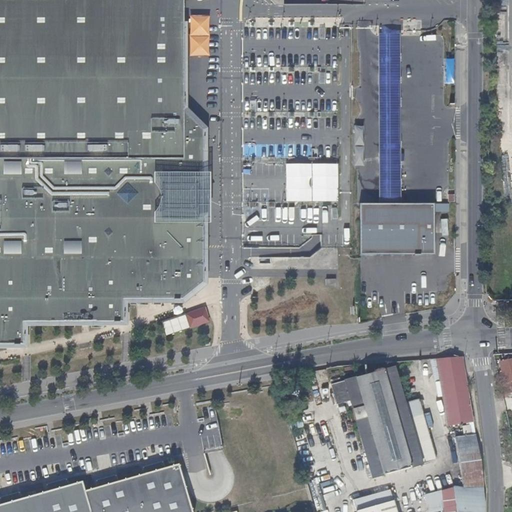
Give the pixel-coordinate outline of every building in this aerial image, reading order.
[(0,0),(0,347),(23,348),(21,326),(123,328),(122,303),(174,304),(209,284),(207,191),(206,133),(182,106),(179,0),(0,0)] [(187,56),(208,56),(207,16),(187,16),(187,56)] [(400,122),(400,35),(378,35),(379,207),(401,206),(400,122)] [(360,166),(362,127),(353,127),(352,166),(360,166)] [(379,207),(360,207),(360,257),(434,257),(434,206),(401,206),(379,207)] [(318,246),(313,265),(328,269),(331,255),(336,256),(337,250),(318,246)] [(204,309),(159,322),(164,336),(208,322),(204,309)] [(511,357),(499,360),(504,383),(507,382),(510,398),(511,397),(511,357)] [(471,423),(459,359),(434,361),(446,427),(471,423)] [(349,402),(372,480),(435,462),(419,401),(403,404),(394,369),(331,385),(337,405),(349,402)] [(480,478),(473,437),(457,439),(464,489),(461,489),(461,491),(454,490),(438,494),(440,511),(481,511),(482,508),(481,494),(481,487),(480,478)] [(162,463),(141,469),(142,476),(117,483),(115,476),(94,482),(95,489),(83,492),(80,482),(0,505),(0,511),(190,511),(177,466),(164,469),(162,463)] [(392,511),(387,493),(351,504),(352,511),(392,511)] [(440,511),(438,494),(421,498),(424,511),(440,511)]
